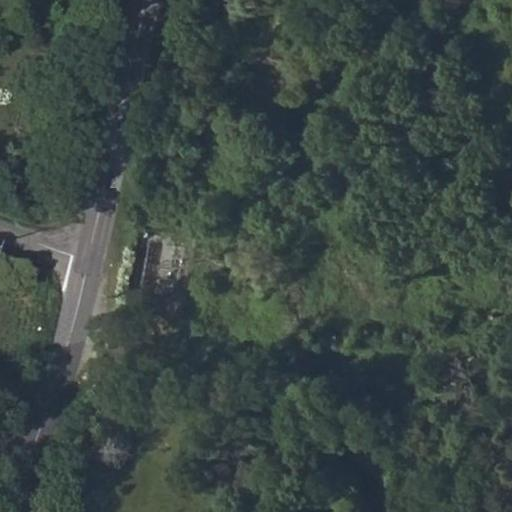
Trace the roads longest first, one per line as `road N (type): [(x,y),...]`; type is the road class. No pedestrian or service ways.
road 1 (tertiary): [(88,261),(147,0)]
road 2 (tertiary): [(4,511),(74,325),(88,261)]
road 3 (track): [(484,511),(456,423),(428,384),(393,362)]
